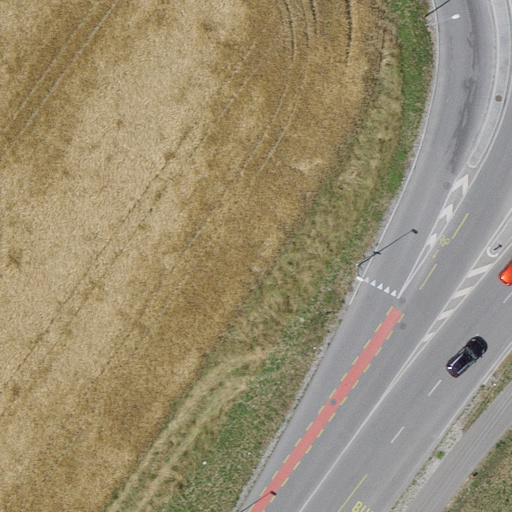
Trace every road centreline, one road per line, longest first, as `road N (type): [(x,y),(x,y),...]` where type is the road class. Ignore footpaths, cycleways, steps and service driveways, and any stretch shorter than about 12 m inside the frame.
road 1 (secondary): [(458,0),(465,93),(299,511)]
road 2 (secondary): [(511,156),(413,362)]
road 3 (secondary): [(413,362),(311,511)]
road 4 (secondary): [(413,362),(511,269)]
